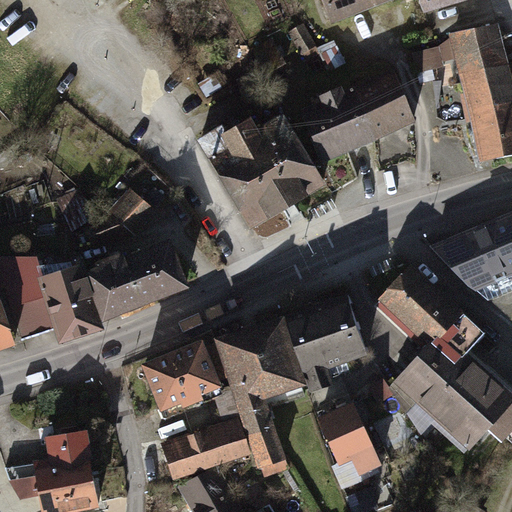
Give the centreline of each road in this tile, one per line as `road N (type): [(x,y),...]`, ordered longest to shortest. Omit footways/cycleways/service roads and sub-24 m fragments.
road 1 (secondary): [(403,221),(102,346)]
road 2 (residential): [(102,346),(143,463),(132,511)]
road 3 (residential): [(511,334),(403,221)]
